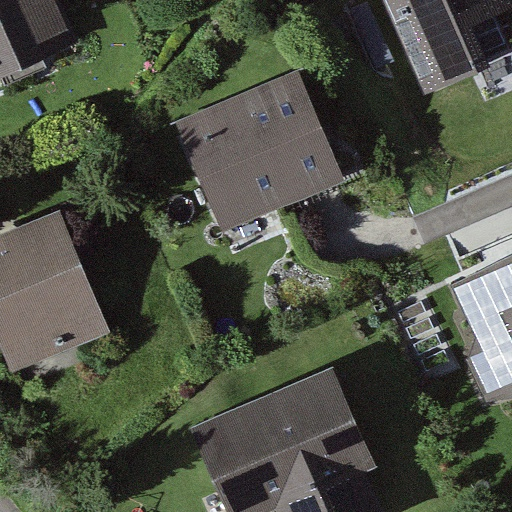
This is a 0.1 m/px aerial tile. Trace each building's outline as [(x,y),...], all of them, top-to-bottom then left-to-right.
[(0,0),(0,78),(80,45),(60,0),(0,0)] [(511,0),(380,0),(428,100),(496,68),(478,31),(511,15),(511,0)] [(303,70),(177,126),(226,234),(352,178),(303,70)] [(59,211),(0,235),(0,334),(16,371),(110,331),(59,211)] [(511,264),(456,292),(484,351),(464,361),(492,420),(511,410),(511,264)] [(338,367),(197,429),(233,511),(385,511),(369,476),(384,470),(338,367)]
